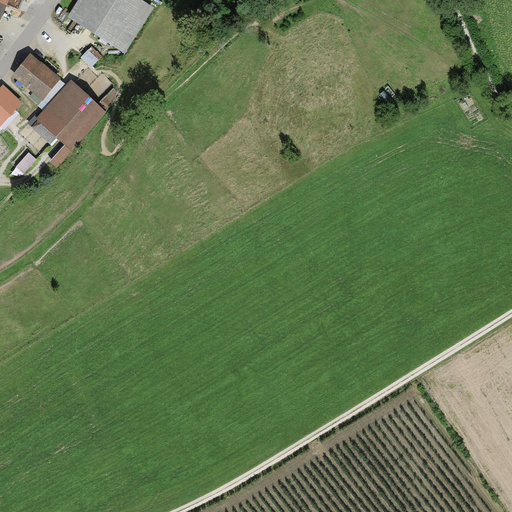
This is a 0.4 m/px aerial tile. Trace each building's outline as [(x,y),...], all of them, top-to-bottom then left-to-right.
[(0,0),(0,20),(8,0),(0,0)] [(138,0),(78,0),(68,17),(124,53),(152,9),(138,0)] [(16,80),(13,83),(39,105),(44,99),(61,80),(62,79),(41,62),(40,63),(31,55),(12,76),(16,80)] [(61,80),(44,99),(51,104),(67,85),(61,80)] [(70,81),(67,85),(51,104),(37,119),(39,121),(33,127),(51,143),(56,137),(65,146),(50,163),(56,169),(105,112),(70,81)] [(0,131),(3,134),(8,130),(16,138),(23,133),(15,124),(22,117),(16,111),(23,103),(3,85),(0,88),(0,131)] [(35,161),(29,155),(17,168),(23,173),(35,161)]
